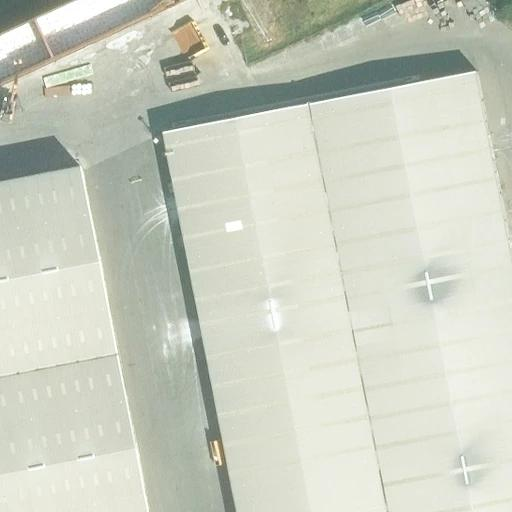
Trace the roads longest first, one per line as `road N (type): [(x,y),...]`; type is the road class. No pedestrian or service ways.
road 1 (unknown): [(122,115),(234,80),(458,39),(490,55),(511,105)]
road 2 (unknown): [(191,511),(122,115)]
road 3 (unknown): [(0,137),(122,115)]
